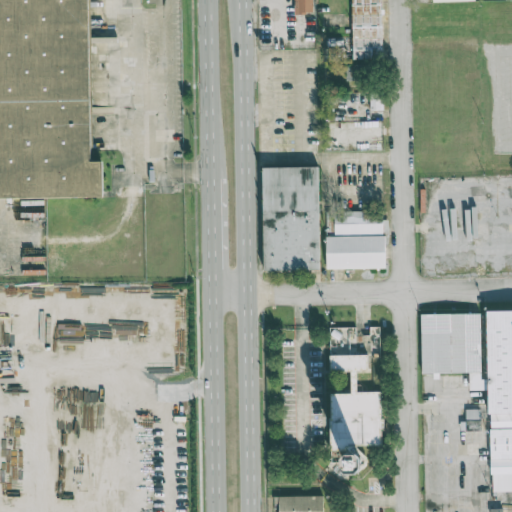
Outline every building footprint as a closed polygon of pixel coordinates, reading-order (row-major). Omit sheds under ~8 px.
[(0,0),(91,0),(93,159),(106,159),(107,195),(0,195),(0,0)] [(294,0),(295,14),(313,13),(312,0),(294,0)] [(381,0),(351,0),(353,59),(383,58),(381,0)] [(345,64),(345,80),(363,80),(364,65),(345,64)] [(320,270),(318,167),(262,168),(264,271),(320,270)] [(327,269),(385,268),(383,210),(334,211),(335,236),(326,237),(327,269)] [(511,491),(511,310),(487,311),(487,379),(481,379),(480,314),(421,314),(421,373),(469,373),(469,390),(489,390),(490,491),(511,491)] [(350,343),(338,342),(337,354),(349,354),(350,343)] [(368,354),(330,355),(330,370),(368,369),(368,354)] [(330,393),(331,453),(339,452),(339,454),(343,454),(344,474),(364,474),(364,446),(382,446),(381,392),(330,393)] [(465,430),(479,430),(480,410),(466,410),(465,430)] [(323,511),(323,495),(279,496),(278,511),(323,511)]
